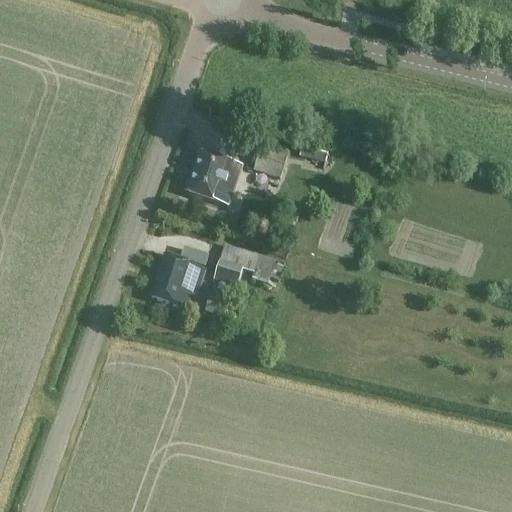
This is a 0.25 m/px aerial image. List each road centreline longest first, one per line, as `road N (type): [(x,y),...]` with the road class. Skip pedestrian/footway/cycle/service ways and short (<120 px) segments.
road 1 (unclassified): [(36,511),(188,68),(226,0)]
road 2 (tertiary): [(511,83),(285,26),(243,0)]
